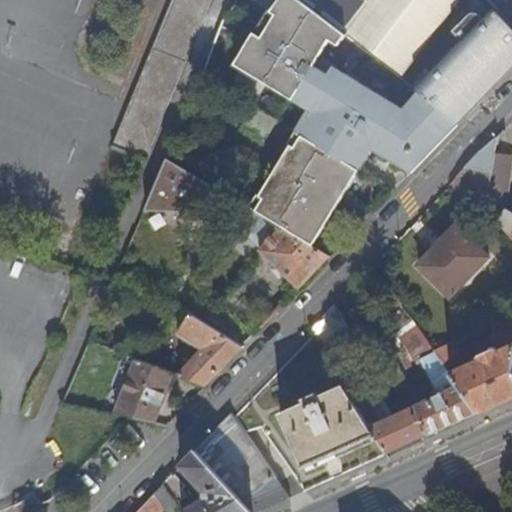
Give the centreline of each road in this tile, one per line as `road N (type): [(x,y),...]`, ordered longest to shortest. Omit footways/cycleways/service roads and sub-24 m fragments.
road 1 (residential): [(106,511),(176,450),(511,103)]
road 2 (secondary): [(511,431),(379,491)]
